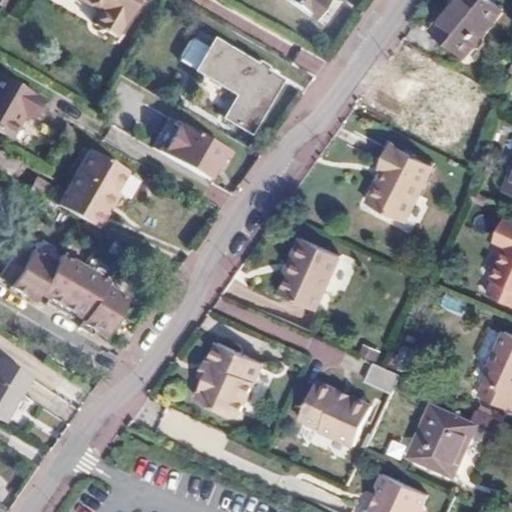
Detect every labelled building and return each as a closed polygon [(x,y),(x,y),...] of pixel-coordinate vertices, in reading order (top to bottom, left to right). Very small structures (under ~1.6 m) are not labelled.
[(90,0),(97,4),(89,18),(111,31),(119,17),(122,19),(133,0),(90,0)] [(324,0),(274,0),(276,1),(276,0),(286,0),(315,20),(328,2),(324,0)] [(499,7),(490,0),(451,0),(428,30),(461,56),(499,7)] [(281,80),(213,39),(208,48),(195,40),(189,44),(180,56),(181,63),(234,95),(221,119),(248,135),(281,80)] [(28,118),(40,98),(0,74),(0,133),(4,136),(17,112),(22,115),(28,118)] [(454,88),(429,74),(402,119),(428,135),(454,88)] [(47,101),(40,98),(28,118),(35,122),(47,101)] [(213,179),(229,145),(139,104),(132,119),(160,132),(152,151),(213,179)] [(17,112),(4,136),(8,138),(22,115),(17,112)] [(411,190),(417,191),(430,165),(387,144),(377,165),(382,168),(366,202),(398,218),(411,190)] [(55,206),(97,231),(106,216),(102,213),(112,194),(113,195),(125,172),(88,151),(55,206)] [(511,163),(502,189),(511,193),(511,163)] [(403,221),(417,191),(411,190),(398,218),(403,221)] [(102,213),(106,216),(116,197),(113,195),(112,194),(102,213)] [(511,223),(505,220),(496,240),(505,245),(490,279),(494,282),(488,295),(511,306),(511,223)] [(292,236),(282,257),(287,258),(281,271),(273,290),(307,307),(331,254),(292,236)] [(7,288),(20,296),(22,294),(34,300),(38,290),(48,296),(44,303),(70,318),(74,311),(84,317),(78,329),(89,334),(92,326),(104,333),(123,299),(101,287),(103,282),(58,256),(53,264),(29,251),(25,258),(11,251),(0,270),(0,281),(8,286),(7,288)] [(287,258),(282,257),(277,268),(281,271),(287,258)] [(511,334),(509,334),(507,336),(494,331),(481,360),(495,366),(486,383),(489,385),(483,398),(511,410),(511,334)] [(215,343),(207,362),(210,364),(204,377),(202,381),(206,383),(199,401),(237,418),(262,364),(215,343)] [(0,359),(0,423),(2,424),(31,379),(0,359)] [(210,364),(207,362),(203,361),(197,374),(204,377),(210,364)] [(382,367),(378,365),(370,382),(396,394),(404,377),(382,367)] [(194,398),(199,401),(206,383),(202,381),(194,398)] [(336,398),(339,394),(321,385),(319,389),(336,398)] [(374,412),(339,394),(336,398),(319,389),(302,422),(356,449),(374,412)] [(501,435),(507,422),(482,412),(476,424),(435,407),(414,457),(460,478),(482,427),(501,435)] [(166,410),(159,434),(221,454),(228,431),(166,410)] [(432,495),(387,474),(381,487),(381,493),(372,511),(425,511),(431,511),(428,506),(432,495)]
